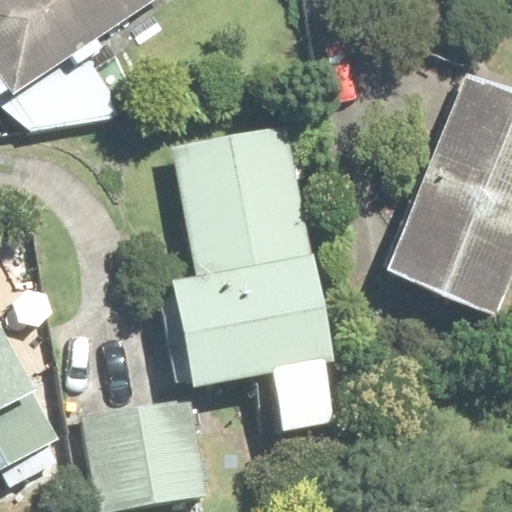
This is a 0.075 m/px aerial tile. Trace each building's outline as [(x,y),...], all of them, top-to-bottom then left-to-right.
[(0,0),(0,112),(15,134),(101,128),(123,113),(84,57),(167,0),(0,0)] [(511,274),(511,90),(471,74),(386,290),(490,331),(511,274)] [(285,131),(174,151),(198,283),(176,286),(197,397),(273,383),(282,433),(339,422),(285,131)] [(0,482),(7,496),(57,469),(46,450),(60,443),(0,334),(0,482)] [(191,407),(86,426),(100,511),(119,511),(207,496),(191,407)]
